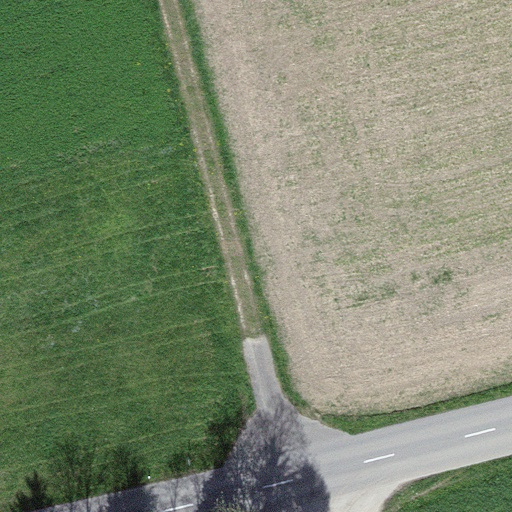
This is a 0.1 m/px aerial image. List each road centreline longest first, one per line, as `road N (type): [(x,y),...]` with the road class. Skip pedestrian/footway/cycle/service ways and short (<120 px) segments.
road 1 (track): [(164,0),(292,484),(307,511)]
road 2 (tertiary): [(167,511),(511,425)]
